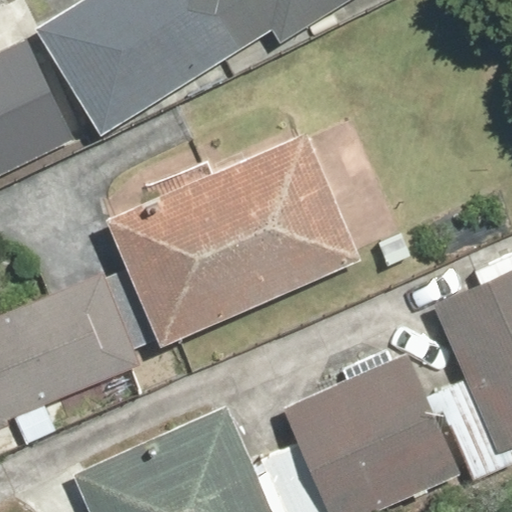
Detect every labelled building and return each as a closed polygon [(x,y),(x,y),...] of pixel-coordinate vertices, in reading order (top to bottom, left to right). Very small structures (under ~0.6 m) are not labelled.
[(279,46),(353,0),(79,0),(34,29),(37,38),(0,55),(0,176),(99,126),(104,135),(272,33),(279,46)] [(300,129),(100,216),(155,342),(355,255),(300,129)] [(511,264),(426,301),(490,450),(511,440),(511,264)] [(0,429),(15,424),(11,414),(140,365),(105,274),(0,313),(0,429)] [(405,349),(278,405),(293,440),(258,455),(283,511),(379,511),(493,462),(457,380),(425,394),(405,349)] [(225,406),(70,468),(87,511),(279,511),(260,465),(251,468),(225,406)]
